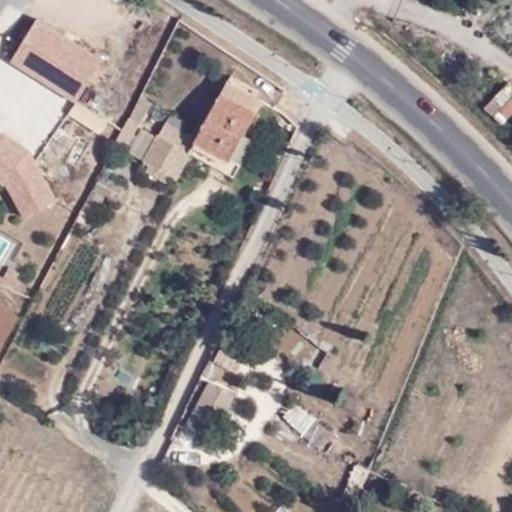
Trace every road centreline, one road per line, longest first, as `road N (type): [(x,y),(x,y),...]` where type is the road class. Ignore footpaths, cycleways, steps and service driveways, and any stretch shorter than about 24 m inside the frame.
road 1 (unclassified): [(351,54),(325,93),(125,511)]
road 2 (primary): [(351,54),(475,162),(511,206)]
